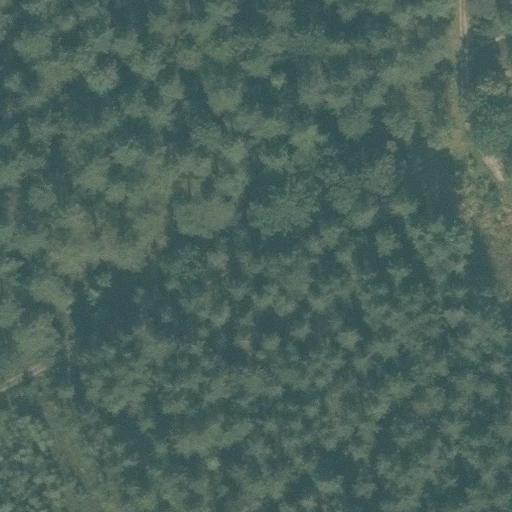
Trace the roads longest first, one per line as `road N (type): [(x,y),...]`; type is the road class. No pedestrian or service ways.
road 1 (track): [(0,388),(475,137)]
road 2 (track): [(475,137),(461,92),(460,0)]
